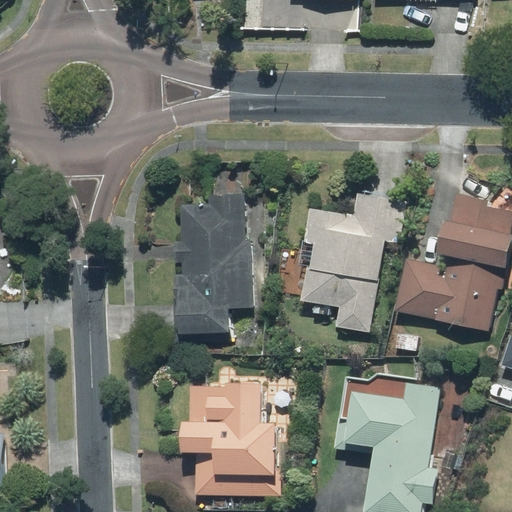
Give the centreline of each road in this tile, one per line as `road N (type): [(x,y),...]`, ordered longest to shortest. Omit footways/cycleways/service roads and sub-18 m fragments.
road 1 (residential): [(147,94),(511,101)]
road 2 (residential): [(91,511),(81,157)]
